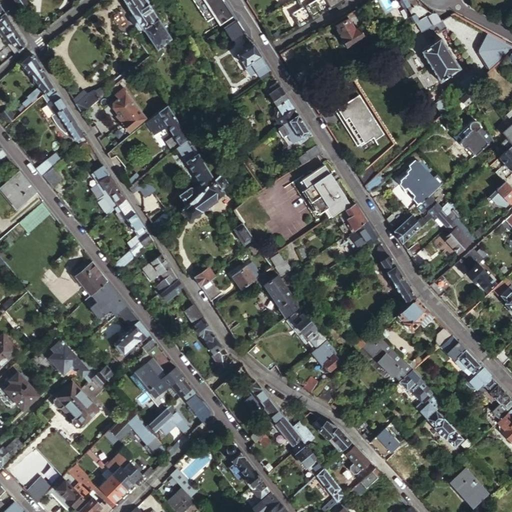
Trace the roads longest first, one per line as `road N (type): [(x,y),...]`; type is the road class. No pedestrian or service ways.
road 1 (residential): [(34,45),(241,357),(334,418),(421,511)]
road 2 (residential): [(231,0),(421,288),(511,387)]
road 3 (residential): [(294,511),(0,135)]
